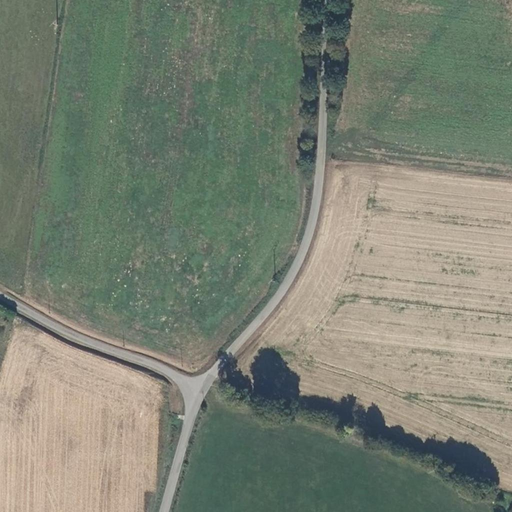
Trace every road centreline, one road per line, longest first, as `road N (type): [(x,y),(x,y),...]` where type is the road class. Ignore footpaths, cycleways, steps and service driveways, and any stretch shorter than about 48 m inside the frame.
road 1 (unclassified): [(326,0),(320,170),(301,260),(207,383)]
road 2 (unclassified): [(0,293),(115,350),(207,383)]
road 3 (unclassified): [(207,383),(159,511)]
